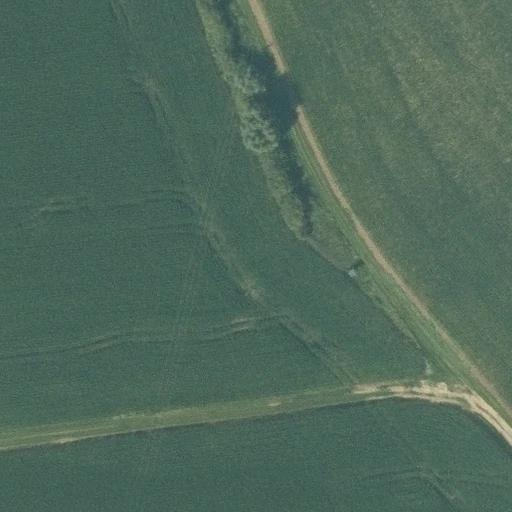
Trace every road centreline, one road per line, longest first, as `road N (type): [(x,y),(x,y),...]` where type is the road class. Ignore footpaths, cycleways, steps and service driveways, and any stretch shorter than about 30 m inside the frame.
road 1 (track): [(511,446),(294,193),(220,0)]
road 2 (track): [(460,387),(0,444)]
